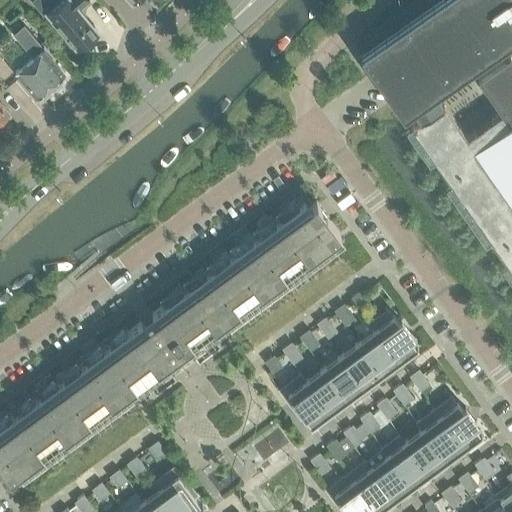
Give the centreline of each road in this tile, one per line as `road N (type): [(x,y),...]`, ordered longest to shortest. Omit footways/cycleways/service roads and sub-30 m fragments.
road 1 (residential): [(316,124),(0,364)]
road 2 (residential): [(511,389),(316,124)]
road 3 (tertiary): [(21,201),(244,0)]
road 4 (residential): [(316,124),(299,88),(308,69),(381,0)]
